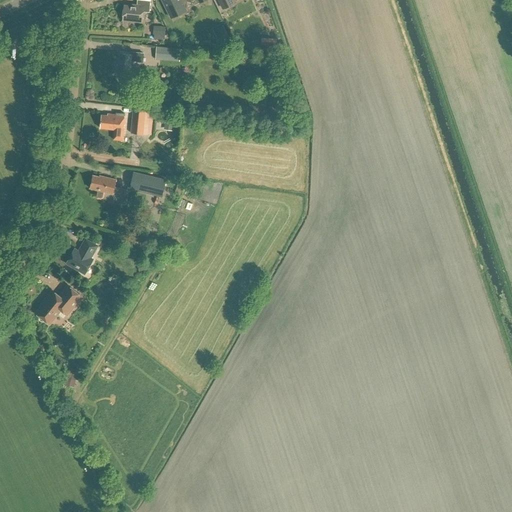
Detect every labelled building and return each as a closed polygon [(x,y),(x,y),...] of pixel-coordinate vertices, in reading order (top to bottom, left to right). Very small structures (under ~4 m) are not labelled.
[(124,5),(122,18),(142,20),(143,12),(149,12),(150,1),(142,0),(137,0),(136,6),(124,5)] [(186,10),(185,8),(199,1),(200,2),(204,0),(161,0),(171,18),(186,10)] [(218,0),(223,8),(235,3),(233,0),(218,0)] [(132,29),(133,21),(123,20),(122,27),(132,29)] [(222,25),(212,30),(218,42),(228,37),(222,25)] [(155,26),(154,39),(166,39),(167,26),(155,26)] [(155,59),(179,61),(180,49),(156,46),(155,59)] [(118,53),(116,75),(130,76),(131,62),(142,63),(143,53),(130,51),(130,54),(118,53)] [(133,108),(131,133),(151,135),(154,111),(133,108)] [(123,126),(122,126),(124,113),(115,112),(115,114),(106,113),(106,115),(100,114),(99,127),(113,129),(112,139),(122,140),(123,126)] [(146,192),(150,176),(143,174),(142,181),(132,178),(130,188),(146,192)] [(114,186),(116,180),(99,176),(98,178),(91,176),(89,188),(96,189),(95,195),(96,198),(99,199),(102,197),(104,191),(113,194),(113,193),(123,195),(125,189),(114,186)] [(176,193),(182,195),(186,184),(180,181),(176,193)] [(73,250),(66,263),(85,274),(93,259),(90,258),(97,246),(85,239),(81,247),(82,247),(79,253),(73,250)] [(38,317),(37,319),(38,321),(39,322),(41,322),(43,321),(47,325),(59,311),(65,316),(80,298),(66,286),(57,297),(50,291),(42,301),(43,302),(34,314),(38,317)] [(68,377),(66,385),(79,388),(81,380),(68,377)]
